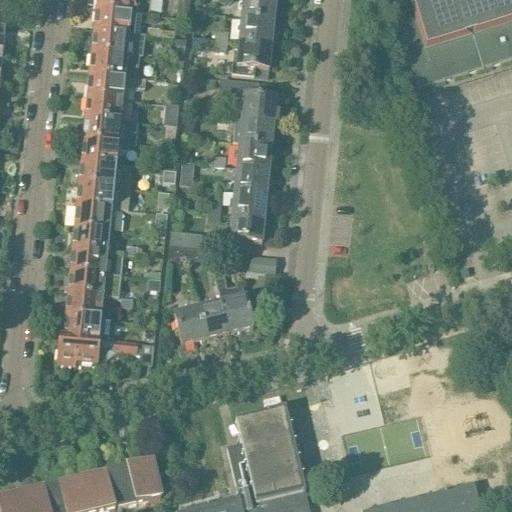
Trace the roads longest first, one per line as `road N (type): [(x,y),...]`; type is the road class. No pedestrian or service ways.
road 1 (residential): [(50,0),(6,430)]
road 2 (residential): [(293,360),(331,0)]
road 3 (residential): [(6,430),(293,360)]
road 4 (residential): [(293,360),(511,295)]
